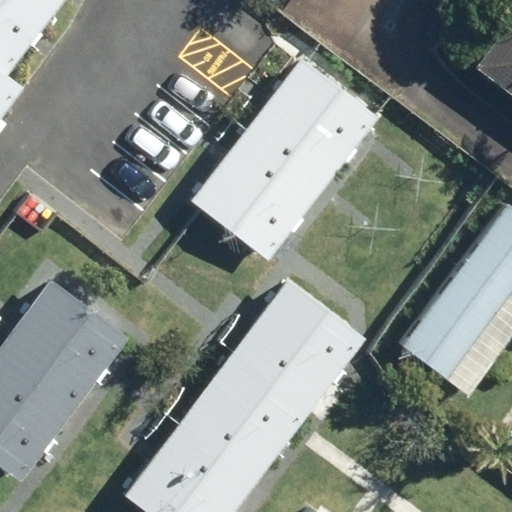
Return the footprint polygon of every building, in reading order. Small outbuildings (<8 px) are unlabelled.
[(0,0),(0,102),(16,82),(0,69),(0,66),(50,0),(0,0)] [(511,0),(510,0),(464,60),(511,96),(511,0)] [(294,51),(186,197),(267,257),(376,111),(294,51)] [(511,204),(504,199),(396,341),(465,392),(511,329),(511,296),(506,292),(511,284),(511,204)] [(45,274),(0,333),(0,465),(17,478),(125,333),(45,274)] [(279,274),(117,490),(146,511),(225,511),(359,333),(279,274)] [(331,511),(314,498),(303,511),(331,511)]
